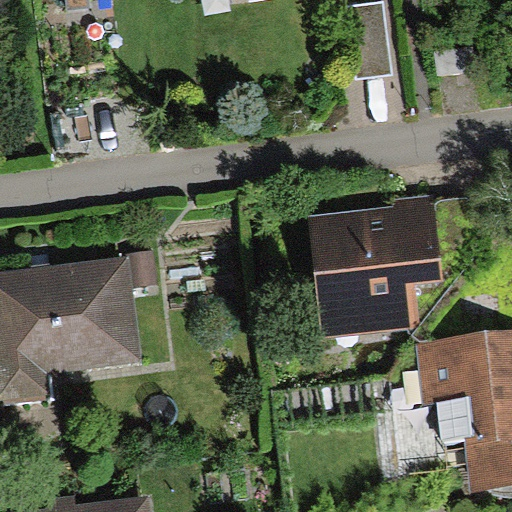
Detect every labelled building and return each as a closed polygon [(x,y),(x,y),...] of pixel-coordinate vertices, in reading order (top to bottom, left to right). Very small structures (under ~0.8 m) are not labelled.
[(88,0),(66,0),(67,14),(90,12),(88,0)] [(394,79),(385,4),(346,8),(355,84),(394,79)] [(395,212),(310,222),(324,343),(408,333),(422,331),(418,298),(448,294),(437,206),(436,198),(394,203),(395,212)] [(511,240),(467,204),(437,206),(448,294),(418,298),(422,331),(408,333),(419,347),(511,337),(511,240)] [(155,255),(134,257),(137,291),(158,289),(155,255)] [(31,278),(0,281),(0,406),(50,400),(48,380),(143,368),(130,264),(51,274),(49,258),(29,261),(31,278)] [(511,337),(419,347),(416,347),(422,410),(470,406),(475,448),(467,449),(472,498),(511,493),(511,337)] [(47,511),(152,511),(151,502),(76,511),(75,500),(47,503),(47,511)]
